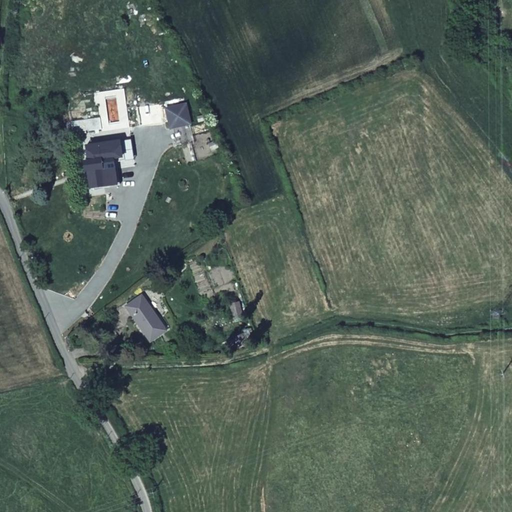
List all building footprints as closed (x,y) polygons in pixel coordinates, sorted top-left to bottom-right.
[(166,109),(169,119),(171,129),(190,124),(187,111),(185,104),(166,109)] [(117,142),(120,162),(132,161),(130,141),(117,142)] [(102,149),(85,151),(86,162),(82,162),(84,173),(87,173),(88,190),(106,187),(117,186),(114,163),(120,162),(117,142),(102,144),(102,149)] [(140,297),(124,308),(149,341),(165,330),(140,297)] [(236,302),(228,304),(233,321),(242,318),(236,302)]
